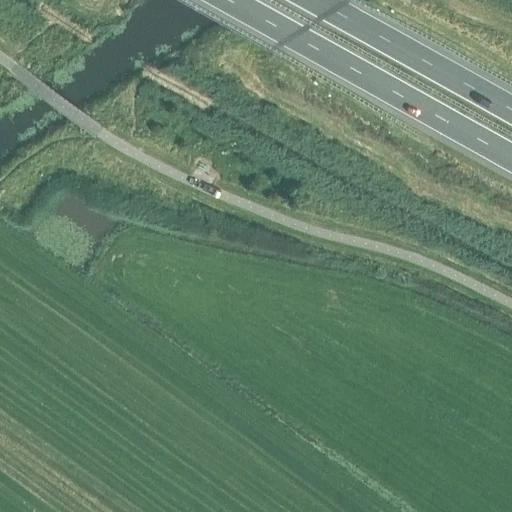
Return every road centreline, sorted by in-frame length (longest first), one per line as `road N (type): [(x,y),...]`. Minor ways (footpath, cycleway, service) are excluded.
road 1 (trunk): [(228,0),(511,158)]
road 2 (trunk): [(511,110),(313,0)]
